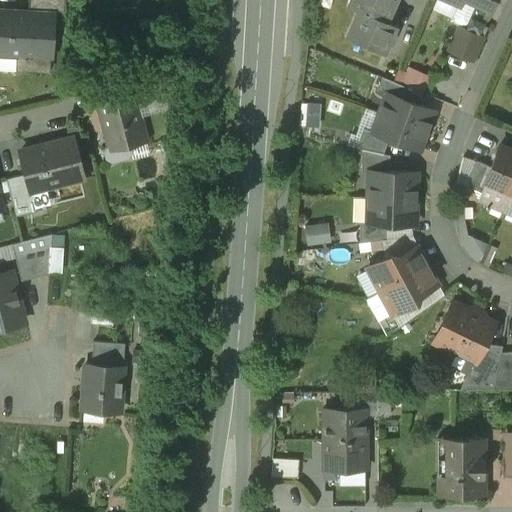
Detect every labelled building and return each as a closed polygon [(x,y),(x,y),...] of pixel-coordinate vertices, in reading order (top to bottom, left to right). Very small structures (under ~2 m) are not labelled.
[(65,0),(28,0),(28,13),(53,14),(53,15),(65,16),(65,0)] [(352,0),(350,5),(360,10),(348,36),(384,52),(396,25),(386,21),(395,0),(352,0)] [(448,0),(458,4),(461,5),(462,0),(465,0),(475,4),(464,29),(461,35),(481,43),(488,27),(484,25),(495,0),(448,0)] [(465,0),(462,0),(461,5),(458,4),(450,20),(460,24),(459,27),(464,29),(475,4),(465,0)] [(28,13),(0,11),(0,53),(26,55),(25,69),(50,70),(53,15),(53,14),(28,13)] [(481,43),(461,35),(464,29),(459,27),(449,50),(473,60),(481,43)] [(26,55),(0,53),(0,67),(25,69),(26,55)] [(401,85),(408,88),(422,93),(428,76),(408,68),(401,85)] [(159,75),(131,82),(134,93),(135,93),(137,100),(158,95),(159,75)] [(401,85),(382,77),(377,91),(386,94),(386,93),(404,99),(408,88),(401,85)] [(134,93),(98,103),(110,151),(147,141),(137,100),(135,93),(134,93)] [(404,99),(386,93),(386,94),(379,113),(428,131),(435,112),(423,106),(404,99)] [(428,131),(379,113),(372,131),(372,132),(390,139),(408,146),(421,149),(428,131)] [(390,139),(372,132),(372,131),(363,128),(356,148),(363,149),(384,154),(390,139)] [(73,138),(20,151),(26,174),(30,191),(31,192),(83,178),(73,138)] [(511,187),(511,149),(500,144),(491,166),(483,185),(486,186),(509,195),(511,187)] [(384,154),(363,149),(362,171),(369,172),(369,171),(390,171),(390,155),(384,154)] [(491,166),(477,160),(470,176),(469,187),(483,193),(486,186),(483,185),(491,166)] [(390,171),(369,171),(369,172),(369,197),(417,198),(417,173),(410,172),(390,171)] [(26,174),(6,179),(16,216),(36,211),(31,192),(30,191),(26,174)] [(417,198),(369,197),(368,222),(368,223),(388,223),(409,224),(416,223),(417,198)] [(388,223),(368,223),(368,222),(360,222),(360,243),(383,240),(388,239),(388,223)] [(305,227),(308,245),(326,242),(323,223),(305,227)] [(388,223),(388,239),(412,236),(409,224),(388,223)] [(52,234),(12,244),(15,256),(51,247),(52,234)] [(383,240),(385,252),(400,256),(417,247),(412,236),(388,239),(383,240)] [(468,256),(490,262),(495,244),(472,238),(468,256)] [(51,247),(15,256),(21,280),(49,273),(51,247)] [(400,256),(385,252),(382,260),(368,268),(380,290),(427,265),(417,247),(400,256)] [(427,265),(380,290),(393,313),(407,306),(415,308),(420,293),(437,283),(427,265)] [(0,324),(23,318),(11,270),(0,272),(0,324)] [(393,313),(380,290),(366,298),(385,335),(443,294),(437,283),(420,293),(415,308),(407,306),(393,313)] [(469,308),(454,301),(434,342),(451,350),(456,349),(474,357),(473,361),(474,362),(485,341),(495,321),(486,317),(483,308),(477,305),(469,308)] [(114,313),(92,312),(91,324),(113,325),(114,313)] [(91,364),(123,366),(124,342),(93,340),(91,364)] [(485,341),(474,362),(473,361),(467,374),(460,388),(460,389),(494,389),(501,352),(503,345),(491,344),(485,341)] [(474,357),(456,349),(451,350),(444,363),(467,374),(473,361),(474,357)] [(511,351),(501,352),(494,389),(511,388),(511,351)] [(91,364),(85,364),(82,409),(120,411),(123,366),(91,364)] [(378,417),(378,390),(355,391),(355,402),(365,402),(366,408),(366,417),(378,417)] [(324,440),(366,440),(366,417),(366,408),(324,408),(324,440)] [(485,438),(447,438),(447,476),(438,476),(438,495),(484,495),(485,438)] [(438,476),(447,476),(447,438),(439,438),(438,476)] [(366,440),(324,440),(324,470),(366,470),(366,440)] [(511,441),(502,441),(502,477),(511,476),(511,441)] [(298,475),(299,457),(273,456),(273,474),(298,475)]
